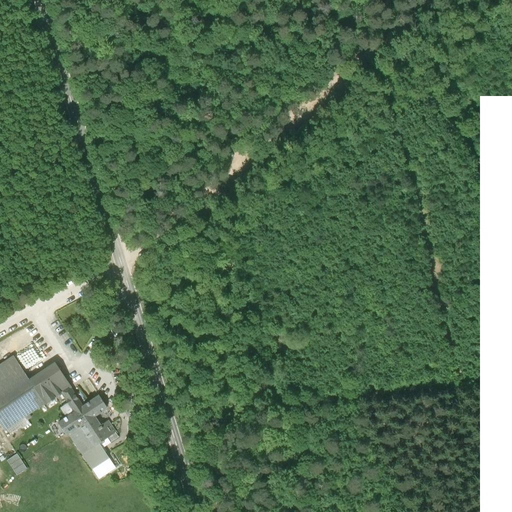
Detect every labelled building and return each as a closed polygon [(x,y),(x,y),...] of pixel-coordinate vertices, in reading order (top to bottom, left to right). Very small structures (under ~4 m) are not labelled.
[(0,399),(29,380),(14,357),(0,366),(0,399)] [(60,396),(67,407),(76,400),(68,388),(70,386),(55,363),(29,380),(0,399),(0,424),(5,432),(60,396)] [(68,421),(62,424),(69,435),(80,428),(93,448),(99,445),(107,439),(116,433),(107,420),(100,425),(96,419),(109,411),(99,396),(82,408),(76,400),(67,407),(61,411),(68,421)] [(93,448),(80,428),(69,435),(92,471),(108,460),(99,445),(93,448)] [(116,433),(107,439),(110,444),(119,437),(116,433)] [(16,473),(27,468),(18,452),(8,458),(16,473)]
